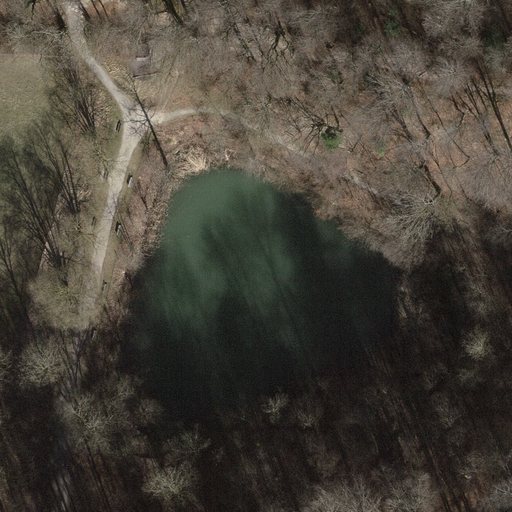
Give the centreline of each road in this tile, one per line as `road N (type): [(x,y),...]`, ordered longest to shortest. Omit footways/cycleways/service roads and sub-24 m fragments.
road 1 (track): [(130,126),(67,401),(62,511)]
road 2 (track): [(66,0),(76,46),(123,91),(130,126)]
